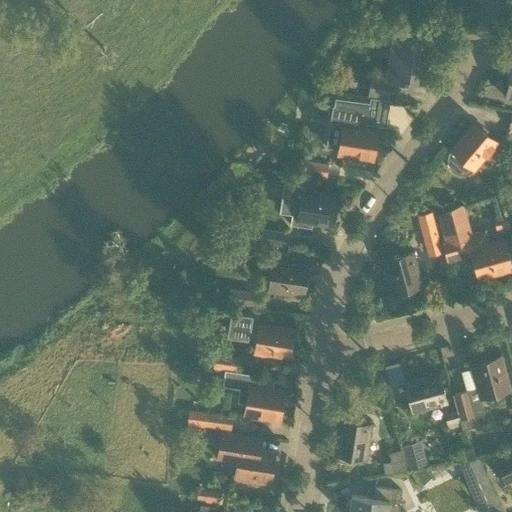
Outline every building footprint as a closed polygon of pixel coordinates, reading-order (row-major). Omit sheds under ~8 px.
[(415,42),(394,38),(388,79),(372,76),(372,78),(352,74),(350,86),(370,90),(369,94),(406,101),(409,83),(420,85),(426,46),(415,44),(415,42)] [(342,120),(342,125),(337,156),(373,161),(377,130),(365,128),(365,124),(366,124),(369,103),(335,98),(332,119),(342,120)] [(450,151),(451,151),(449,153),(448,156),(448,159),(448,162),(448,165),(449,167),(451,170),(453,171),(455,173),(458,174),(461,175),(464,175),(466,174),(469,173),(472,171),(473,170),(474,170),(497,143),(473,123),(450,151)] [(302,162),(300,173),(326,177),(328,166),(302,162)] [(337,196),(302,190),(297,221),(332,226),(337,196)] [(438,215),(445,241),(442,243),(447,262),(471,255),(478,280),(511,270),(511,268),(504,240),(489,245),(485,231),(470,235),(462,205),(438,215)] [(507,217),(494,221),(496,231),(510,227),(507,217)] [(435,228),(423,231),(429,256),(442,253),(435,228)] [(239,240),(280,246),(282,232),(257,229),(256,235),(240,233),(239,240)] [(392,295),(423,287),(413,252),(383,260),(392,295)] [(308,266),(272,261),(268,291),(303,297),(308,266)] [(256,292),(235,289),(233,304),(253,307),(256,292)] [(294,329),(259,323),(260,314),(253,313),(252,315),(231,311),(227,336),(248,339),(248,336),(256,337),(254,354),(289,359),(294,329)] [(238,374),(239,373),(241,359),(215,355),(213,369),(225,371),(225,372),(238,374)] [(480,399),(510,391),(501,356),(471,364),(478,389),(453,396),(458,415),(445,419),(447,425),(460,421),(462,431),(478,427),(484,413),(480,399)] [(274,379),(239,373),(238,374),(225,372),(223,385),(241,388),(238,402),(246,403),(244,416),(280,422),(284,391),(273,389),(274,379)] [(412,412),(447,403),(439,373),(404,383),(412,412)] [(231,417),(205,414),(189,412),(186,430),(204,432),(204,428),(230,432),(231,417)] [(335,456),(365,460),(371,425),(340,420),(335,456)] [(234,478),(270,484),(275,453),(260,451),(261,439),(242,437),(221,433),(216,460),(237,463),(234,478)] [(425,449),(403,453),(407,469),(428,464),(425,449)] [(408,471),(407,469),(403,453),(403,451),(390,454),(392,463),(383,465),(385,475),(408,471)] [(511,455),(495,464),(506,485),(511,482),(511,455)] [(459,464),(475,504),(495,496),(477,456),(459,464)] [(398,511),(402,491),(375,486),(373,499),(351,495),(350,500),(348,503),(347,507),(347,510),(347,511),(398,511)] [(198,491),(197,498),(219,501),(220,493),(198,491)]
